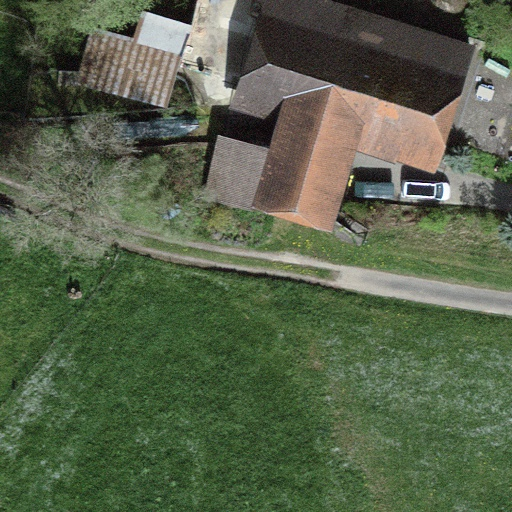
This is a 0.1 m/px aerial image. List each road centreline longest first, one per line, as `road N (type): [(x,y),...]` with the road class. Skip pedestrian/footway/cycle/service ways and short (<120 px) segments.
road 1 (track): [(0,187),(132,238),(297,273),(511,301)]
road 2 (track): [(366,176),(511,203)]
